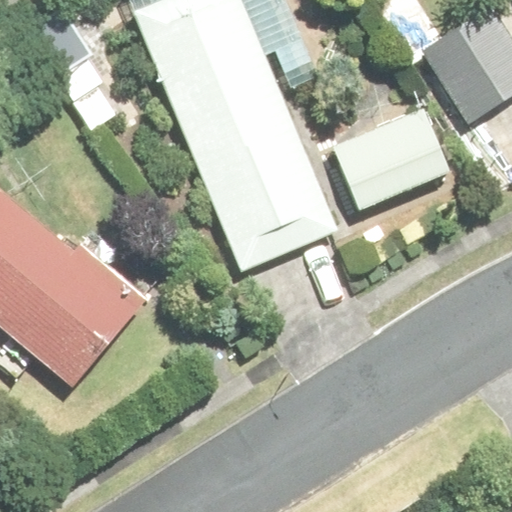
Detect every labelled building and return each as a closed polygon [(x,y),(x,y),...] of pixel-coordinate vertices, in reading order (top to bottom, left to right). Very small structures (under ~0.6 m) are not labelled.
[(301,46),(282,0),(125,0),(236,271),(330,232),(261,63),(301,46)] [(57,17),(29,35),(89,133),(117,115),(57,17)] [(511,55),(489,18),(424,59),(465,126),(511,96),(511,55)] [(405,151),(346,171),(361,217),(420,197),(405,151)] [(142,309),(0,201),(0,337),(77,396),(142,309)]
